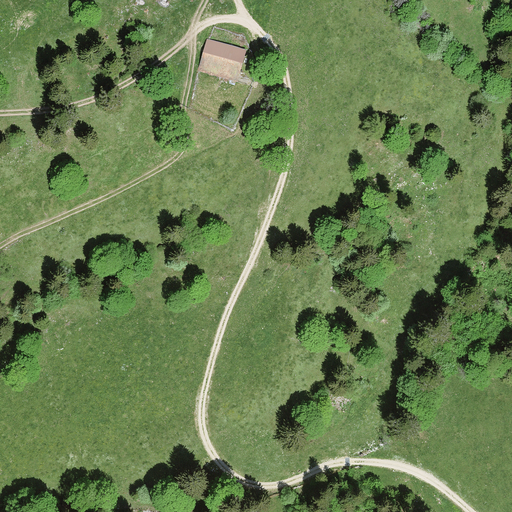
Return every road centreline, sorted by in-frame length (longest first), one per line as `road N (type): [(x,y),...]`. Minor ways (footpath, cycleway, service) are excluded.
road 1 (track): [(471,511),(431,480),(393,465),(347,461),(256,485),(235,477),(209,448),(201,412),(215,347),(289,147),(286,77),(236,0)]
road 2 (track): [(0,248),(176,159),(204,0)]
road 3 (track): [(0,112),(98,97),(206,22),(247,19)]
